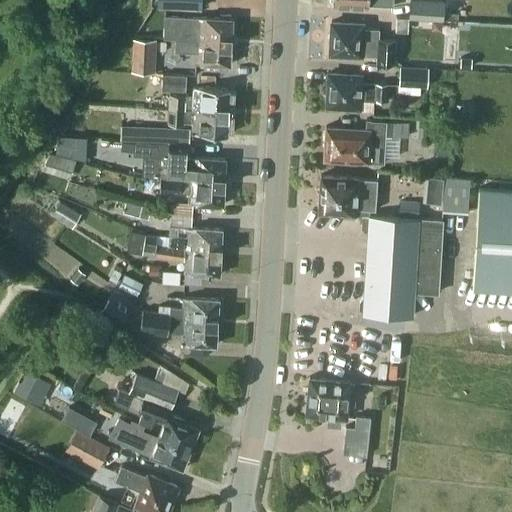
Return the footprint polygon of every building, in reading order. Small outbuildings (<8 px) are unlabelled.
[(409,0),(409,18),(442,19),(443,0),(409,0)] [(186,38),(186,39),(231,41),(233,17),(164,13),(163,37),(186,38)] [(405,27),(405,17),(395,16),(395,26),(405,27)] [(396,37),(378,36),(378,29),(363,28),(364,23),(332,21),(330,52),(377,55),(377,61),(394,62),(396,37)] [(151,72),(153,38),(133,37),(132,71),(151,72)] [(231,41),(186,39),(185,48),(196,48),(196,61),(230,63),(231,41)] [(470,67),(471,58),(460,57),(459,66),(470,67)] [(428,66),(399,65),(398,85),(427,87),(428,66)] [(168,105),(168,107),(228,110),(229,88),(194,86),(194,93),(186,92),(187,74),(147,72),(146,101),(158,101),(158,105),(168,105)] [(361,81),(362,74),(328,72),(326,104),(372,107),(372,99),(388,100),(389,82),(361,81)] [(227,134),(228,110),(168,107),(167,122),(184,123),(185,121),(192,122),(192,133),(227,134)] [(384,153),(397,154),(397,136),(407,136),(408,122),(387,120),(370,119),(370,128),(327,125),(325,157),(369,160),(384,161),(384,153)] [(188,143),(189,128),(121,124),(120,139),(188,143)] [(75,140),(58,136),(55,152),(71,155),(75,140)] [(168,157),(169,146),(169,143),(114,140),(114,147),(121,147),(121,149),(134,150),(133,155),(168,157)] [(450,142),(434,141),(433,154),(449,155),(450,142)] [(160,176),(171,177),(224,180),(225,158),(190,156),(191,147),(169,146),(168,157),(168,166),(161,165),(160,176)] [(49,152),(41,169),(68,177),(74,159),(49,152)] [(355,206),(366,207),(375,207),(377,178),(321,174),(319,210),(354,212),(355,206)] [(223,203),(224,180),(171,177),(160,176),(160,191),(181,192),(181,191),(188,191),(188,193),(188,194),(188,201),(187,202),(191,202),(223,203)] [(441,203),(443,177),(427,176),(425,201),(441,203)] [(467,212),(470,178),(444,176),(442,210),(467,212)] [(67,180),(63,195),(75,199),(76,195),(80,184),(67,180)] [(511,189),(478,187),(472,287),(511,289),(511,189)] [(123,211),(139,215),(142,204),(125,200),(125,201),(116,199),(114,208),(123,210),(123,211)] [(72,226),(80,213),(60,200),(51,214),(72,226)] [(398,200),(397,214),(418,216),(419,202),(398,200)] [(139,215),(147,217),(150,208),(142,206),(139,215)] [(186,250),(221,251),(222,227),(213,227),(192,226),(192,222),(192,212),(171,210),(170,222),(168,234),(168,239),(168,245),(186,248),(186,250)] [(362,311),(414,314),(415,291),(438,293),(442,218),(362,213),(361,226),(364,230),(367,231),(362,311)] [(168,245),(157,243),(157,239),(157,237),(153,235),(144,234),(141,251),(155,254),(185,260),(185,267),(185,272),(220,273),(221,251),(186,250),(186,248),(168,245)] [(123,268),(116,264),(109,279),(116,283),(123,268)] [(86,273),(77,267),(69,278),(77,284),(86,273)] [(179,271),(161,270),(161,282),(178,283),(179,271)] [(136,294),(142,282),(124,273),(118,285),(136,294)] [(158,311),(171,313),(170,318),(183,319),(217,320),(218,297),(184,296),(183,306),(170,305),(170,304),(159,303),(158,310),(158,311)] [(119,325),(128,312),(108,299),(99,312),(119,325)] [(216,343),(217,320),(183,319),(170,318),(171,313),(158,311),(144,308),(142,318),(140,329),(167,333),(168,331),(182,332),(182,342),(216,343)] [(118,358),(102,346),(95,355),(112,367),(118,358)] [(157,435),(190,448),(199,427),(182,420),(184,416),(169,410),(179,387),(137,370),(130,389),(123,386),(118,388),(114,399),(116,403),(162,421),(157,435)] [(33,400),(44,378),(29,371),(23,383),(18,380),(13,390),(33,400)] [(346,415),(349,379),(310,376),(307,413),(328,414),(328,424),(340,425),(340,415),(346,415)] [(113,444),(124,422),(102,412),(92,434),(113,444)] [(353,426),(345,426),(342,452),(366,454),(369,416),(355,415),(353,426)] [(65,450),(97,466),(108,445),(76,429),(65,450)] [(182,468),(190,448),(157,435),(155,440),(128,429),(123,440),(150,451),(149,454),(182,468)] [(154,511),(167,511),(179,485),(148,472),(147,474),(121,463),(115,478),(140,489),(134,504),(154,511)] [(131,511),(133,508),(98,494),(90,511),(131,511)]
